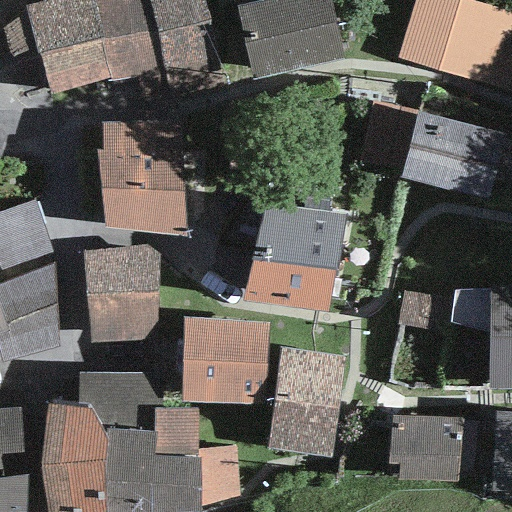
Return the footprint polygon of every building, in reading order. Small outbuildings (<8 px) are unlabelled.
[(49,0),(24,7),(26,12),(34,35),(51,87),(108,70),(111,75),(136,68),(139,93),(168,90),(168,94),(221,83),(214,25),(204,0),(49,0)] [(332,0),(256,0),(235,5),(250,70),(343,50),(332,0)] [(511,14),(470,0),(417,0),(398,57),(510,94),(511,86),(511,14)] [(10,47),(34,35),(26,12),(3,26),(10,47)] [(399,177),(417,112),(370,99),(353,165),(399,177)] [(505,134),(417,112),(399,177),(485,203),(505,134)] [(180,114),(102,113),(103,217),(185,228),(180,114)] [(344,205),(262,194),(251,245),(336,259),(344,205)] [(54,259),(36,201),(0,212),(0,358),(1,364),(58,347),(54,259)] [(327,302),(336,259),(251,245),(240,288),(327,302)] [(144,248),(82,249),(90,340),(158,338),(159,254),(144,248)] [(511,289),(488,289),(453,292),(449,323),(488,332),(489,390),(511,390),(511,289)] [(269,324),(184,319),(179,402),(264,408),(269,324)] [(273,399),(336,409),(342,359),(280,348),(273,399)] [(77,406),(91,406),(105,433),(104,511),(200,511),(199,506),(197,450),(197,409),(155,408),(158,371),(76,373),(77,406)] [(336,409),(273,399),(266,449),(330,460),(336,409)] [(77,406),(47,406),(41,466),(47,511),(104,511),(105,433),(91,406),(77,406)] [(0,478),(26,476),(19,408),(0,409),(0,478)] [(511,412),(496,411),(489,491),(511,493),(511,412)] [(460,417),(391,415),(390,464),(398,465),(398,483),(458,484),(460,417)] [(234,446),(197,450),(199,506),(239,496),(234,446)] [(0,511),(24,511),(26,476),(0,478),(0,511)]
